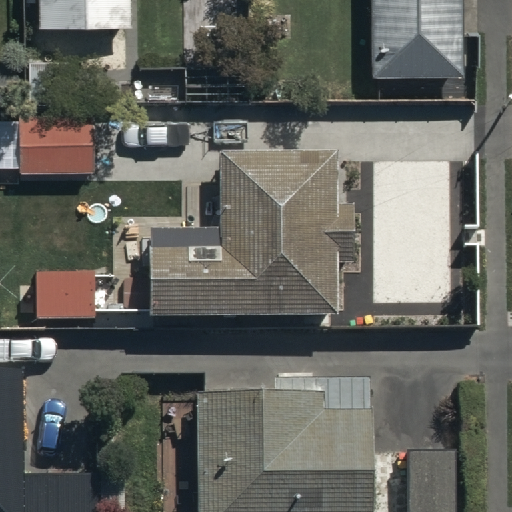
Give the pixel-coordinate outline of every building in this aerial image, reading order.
[(35,0),(36,27),(131,26),(130,0),(35,0)] [(365,0),(366,65),(458,64),(457,0),(365,0)] [(51,101),(52,163),(127,162),(126,100),(51,101)] [(149,241),(149,302),(337,302),(337,257),(354,257),(354,198),(339,198),(338,143),(221,143),(221,241),(149,241)] [(111,268),(35,269),(35,315),(112,314),(111,268)] [(0,511),(98,511),(98,470),(23,470),(23,364),(0,364),(0,511)] [(200,383),(200,511),(370,511),(370,370),(275,370),(275,383),(200,383)] [(452,511),(450,445),(407,446),(408,511),(452,511)]
